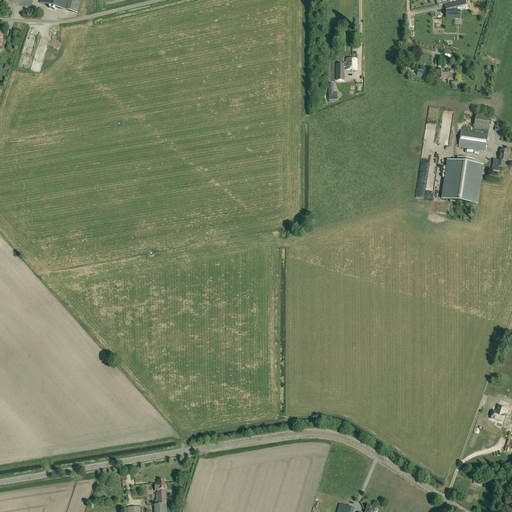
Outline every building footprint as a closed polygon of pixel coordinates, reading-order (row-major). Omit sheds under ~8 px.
[(69,0),(66,10),(78,13),(81,0),(69,0)] [(466,6),(465,1),(445,5),(446,10),(466,6)] [(460,11),(446,11),(447,11),(447,13),(446,13),(446,19),(455,19),(455,17),(459,17),(459,11),(460,11)] [(343,63),(343,64),(344,67),(346,67),(346,70),(357,70),(357,59),(346,59),(346,63),(343,63)] [(435,80),(438,79),(452,79),(452,70),(437,71),(437,75),(435,75),(434,76),(435,79),(435,80)] [(418,71),(417,77),(426,79),(428,73),(425,72),(418,71)] [(332,84),(328,85),(329,101),(337,100),(337,93),(333,94),(332,84)] [(455,122),(455,110),(446,110),(446,122),(455,122)] [(488,131),(490,117),(476,114),(473,129),(488,131)] [(485,151),(488,134),(461,130),(459,147),(485,151)] [(499,171),(500,167),(504,168),(505,162),(507,162),(508,158),(507,158),(508,152),(500,150),(499,160),(493,160),(492,170),(499,171)] [(447,162),(442,199),(477,204),(482,167),(474,166),(474,161),(459,159),(458,163),(447,162)] [(494,411),(491,419),(503,423),(506,415),(504,415),(506,409),(498,406),(496,412),(494,411)] [(154,505),(154,511),(166,511),(166,504),(167,504),(166,492),(164,492),(164,490),(165,490),(165,480),(157,481),(158,483),(154,484),(155,491),(157,491),(157,493),(156,493),(157,505),(154,505)] [(481,505),(482,501),(478,500),(478,502),(473,501),(471,508),(476,509),(477,504),(481,505)]
